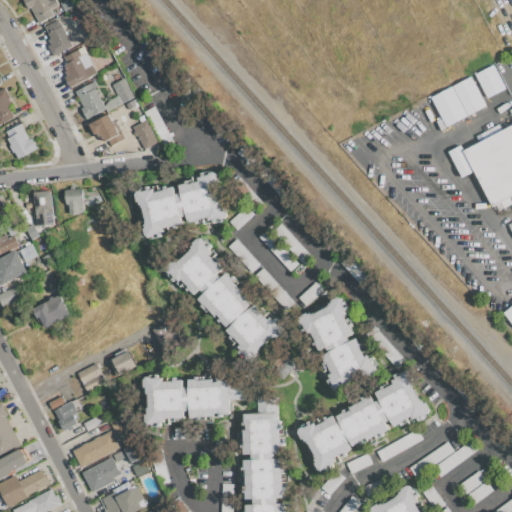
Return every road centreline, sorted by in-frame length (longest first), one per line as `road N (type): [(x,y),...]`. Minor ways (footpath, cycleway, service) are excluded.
road 1 (residential): [(511,465),(238,168),(202,145)]
road 2 (residential): [(202,145),(177,163),(0,182)]
road 3 (residential): [(84,511),(0,347)]
road 4 (residential): [(97,0),(133,43),(184,137),(202,145)]
road 5 (residential): [(467,417),(352,481),(328,511)]
road 6 (residential): [(80,172),(0,22)]
road 7 (residential): [(214,511),(218,462),(210,449),(174,452),(178,476),(203,511)]
